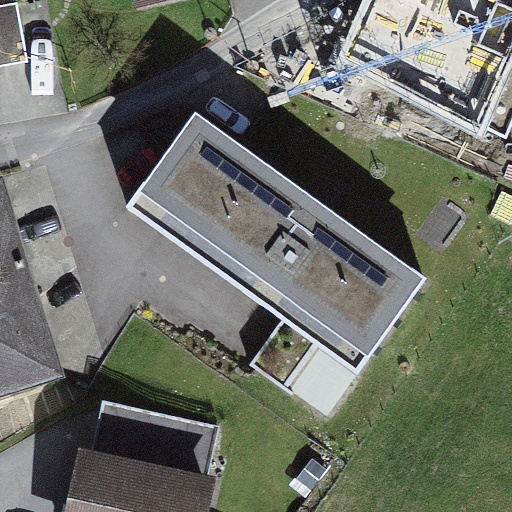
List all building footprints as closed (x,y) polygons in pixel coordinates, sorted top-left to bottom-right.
[(125,0),(129,17),(206,0),(125,0)] [(511,87),(511,14),(480,0),(403,0),(371,70),(495,126),(511,87)] [(0,10),(0,70),(27,67),(19,8),(0,10)] [(166,124),(104,216),(335,373),(397,281),(166,124)] [(41,176),(0,186),(0,398),(92,375),(41,176)] [(85,464),(74,511),(210,511),(215,490),(204,488),(215,433),(107,412),(96,466),(85,464)]
